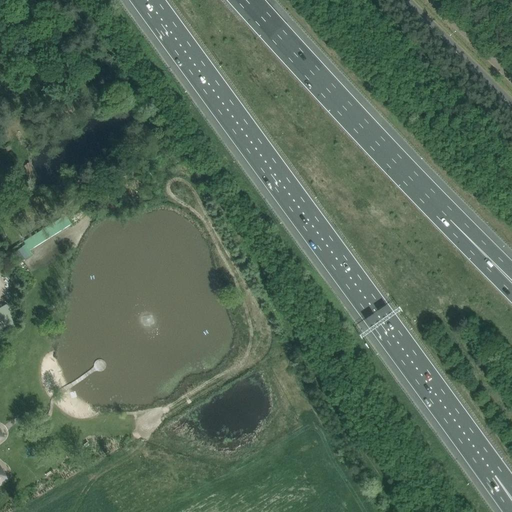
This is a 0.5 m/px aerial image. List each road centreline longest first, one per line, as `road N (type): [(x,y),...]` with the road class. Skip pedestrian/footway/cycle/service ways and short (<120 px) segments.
road 1 (motorway): [(157,0),(497,472)]
road 2 (motorway): [(441,212),(243,0)]
road 3 (unclassified): [(511,104),(407,0)]
